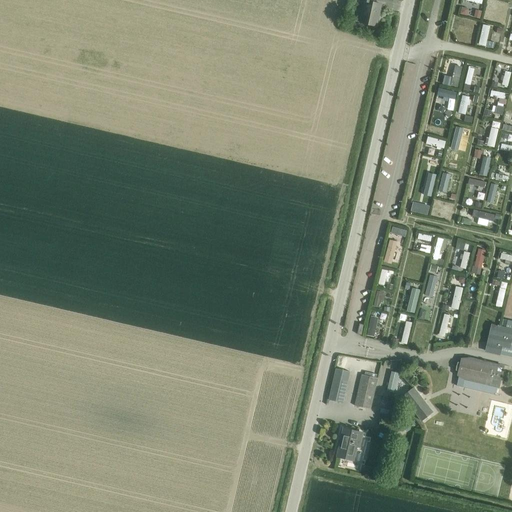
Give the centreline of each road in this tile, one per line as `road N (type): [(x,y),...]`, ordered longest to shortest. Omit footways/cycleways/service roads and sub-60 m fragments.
road 1 (unclassified): [(291,511),(410,0)]
road 2 (track): [(468,511),(300,472)]
